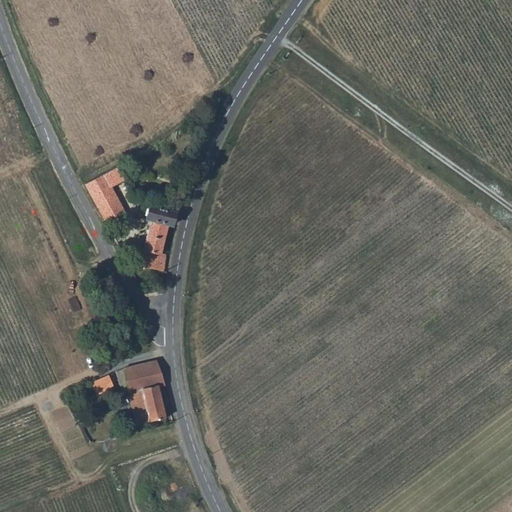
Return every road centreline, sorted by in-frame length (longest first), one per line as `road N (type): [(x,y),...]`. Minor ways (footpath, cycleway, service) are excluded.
road 1 (tertiary): [(173,338),(186,226),(212,147),(303,0)]
road 2 (tertiary): [(173,338),(137,303),(84,211),(0,24)]
road 3 (track): [(511,210),(277,38)]
road 4 (tertiary): [(219,511),(184,414),(173,338)]
